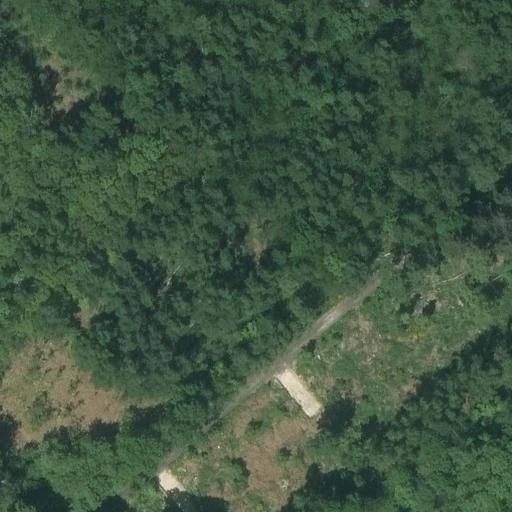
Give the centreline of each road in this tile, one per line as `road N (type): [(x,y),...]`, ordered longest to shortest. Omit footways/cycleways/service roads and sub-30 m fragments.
road 1 (track): [(98,511),(511,175)]
road 2 (track): [(372,511),(511,399)]
